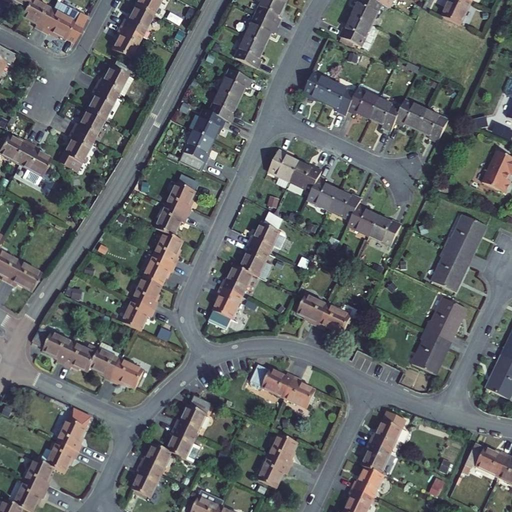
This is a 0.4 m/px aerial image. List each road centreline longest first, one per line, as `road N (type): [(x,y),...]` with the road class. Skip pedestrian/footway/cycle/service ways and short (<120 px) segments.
road 1 (residential): [(24,330),(116,190),(218,0)]
road 2 (residential): [(268,114),(187,307),(203,362)]
road 3 (residential): [(372,383),(318,355),(275,345),(203,362)]
road 4 (residential): [(443,413),(511,266)]
road 5 (residential): [(268,114),(405,172)]
road 6 (residential): [(135,427),(7,363)]
road 7 (residential): [(372,383),(310,511)]
road 8 (residential): [(321,0),(268,114)]
